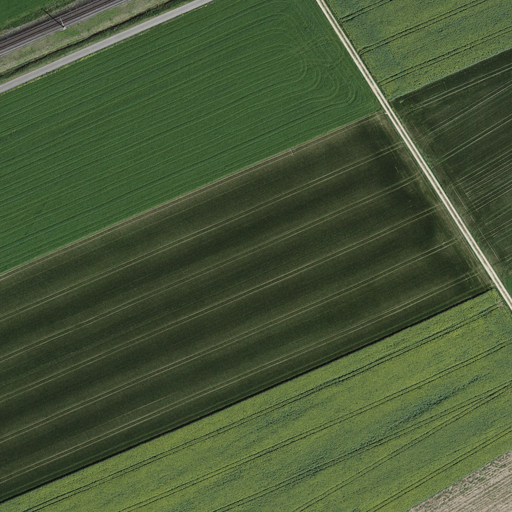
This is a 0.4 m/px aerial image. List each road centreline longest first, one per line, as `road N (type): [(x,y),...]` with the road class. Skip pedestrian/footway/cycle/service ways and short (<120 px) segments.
road 1 (track): [(317,0),(511,305)]
road 2 (track): [(0,89),(203,0)]
